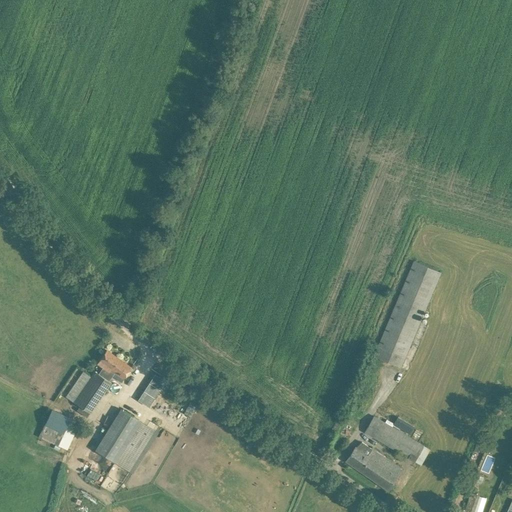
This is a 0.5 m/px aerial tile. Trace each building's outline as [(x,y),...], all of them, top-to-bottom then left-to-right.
[(401,368),(441,272),(412,261),(377,347),(374,346),(370,355),(401,368)] [(94,371),(73,401),(84,409),(90,413),(111,383),(109,381),(112,375),(122,361),(119,359),(107,350),(101,358),(97,363),(103,367),(98,374),(94,371)] [(121,382),(126,376),(132,367),(122,361),(112,375),(121,382)] [(149,405),(159,387),(165,379),(155,373),(139,399),(149,405)] [(506,409),(510,401),(504,398),(501,406),(506,409)] [(185,400),(180,410),(184,412),(189,402),(185,400)] [(51,409),(38,437),(55,444),(54,448),(59,450),(61,446),(67,449),(80,422),(51,409)] [(133,473),(158,432),(120,409),(95,450),(133,473)] [(373,417),(365,431),(415,461),(424,446),(407,436),(414,426),(398,416),(398,417),(391,427),(373,417)] [(402,469),(373,449),(360,440),(346,461),(388,490),(402,469)]
